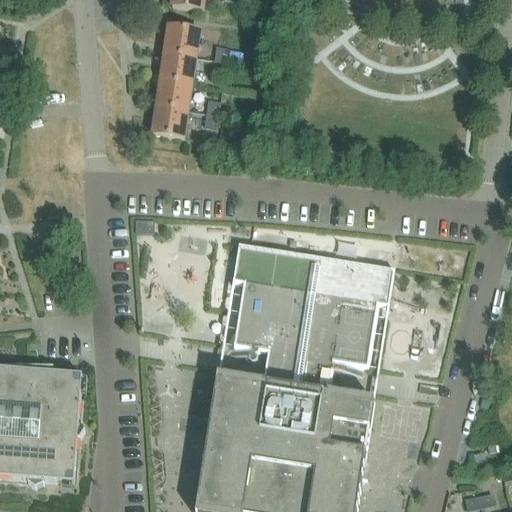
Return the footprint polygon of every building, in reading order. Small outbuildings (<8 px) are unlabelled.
[(204,0),(173,0),(172,11),(203,15),(204,0)] [(165,58),(195,62),(199,35),(169,30),(165,58)] [(214,65),(226,66),(228,54),(216,52),(214,65)] [(195,62),(165,58),(161,85),(191,89),(195,62)] [(224,81),(226,66),(214,65),(212,79),(224,81)] [(157,112),(187,116),(191,89),(161,85),(157,112)] [(206,118),(219,120),(220,107),(208,105),(206,118)] [(187,116),(157,112),(153,138),(183,142),(187,116)] [(219,120),(206,118),(204,133),(217,134),(219,120)] [(136,236),(137,237),(141,237),(153,237),(154,237),(154,225),(154,224),(149,224),(135,224),(135,237),(136,236)] [(357,511),(396,274),(239,250),(197,511),(357,511)] [(44,488),(44,486),(74,488),(78,442),(80,442),(85,434),(81,426),(79,426),(82,380),(24,376),(25,371),(0,369),(0,482),(28,484),(28,486),(35,492),(44,488)] [(495,447),(486,449),(487,451),(488,455),(488,457),(497,455),(496,454),(495,447)] [(489,511),(495,511),(492,499),(479,502),(480,511),(489,511)] [(480,511),(479,502),(465,504),(466,511),(480,511)]
